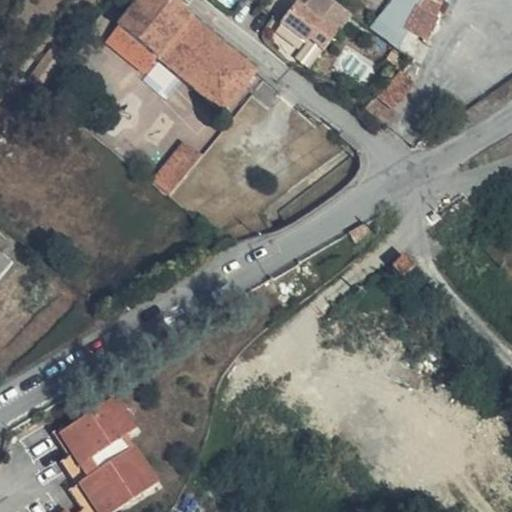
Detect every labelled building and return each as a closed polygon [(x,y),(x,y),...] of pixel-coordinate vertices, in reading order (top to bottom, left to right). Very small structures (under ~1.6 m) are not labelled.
[(168,0),(140,0),(119,25),(160,60),(218,110),(247,71),(248,69),(168,0)] [(294,0),(291,5),(333,34),(353,6),(344,0),(294,0)] [(408,3),(403,0),(392,0),(380,26),(395,36),(408,3)] [(446,16),(447,14),(428,3),(429,0),(409,0),(408,3),(432,19),(442,26),(446,16)] [(452,0),(429,0),(428,3),(447,14),(452,0)] [(432,19),(408,3),(395,36),(410,47),(421,27),(422,25),(439,33),(442,26),(432,19)] [(325,45),(333,34),(291,5),(281,19),(310,40),(314,37),(325,45)] [(160,60),(119,25),(104,42),(144,78),(160,60)] [(79,64),(64,53),(47,81),(59,92),(79,64)] [(172,132),(147,170),(167,188),(196,144),(172,132)] [(0,267),(9,258),(0,250),(0,267)] [(110,408),(61,441),(88,486),(78,492),(90,511),(129,511),(152,497),(129,461),(124,460),(118,450),(132,441),(110,408)] [(88,486),(61,441),(56,437),(47,444),(60,466),(58,470),(53,474),(68,497),(63,503),(68,511),(90,511),(78,492),(88,486)]
